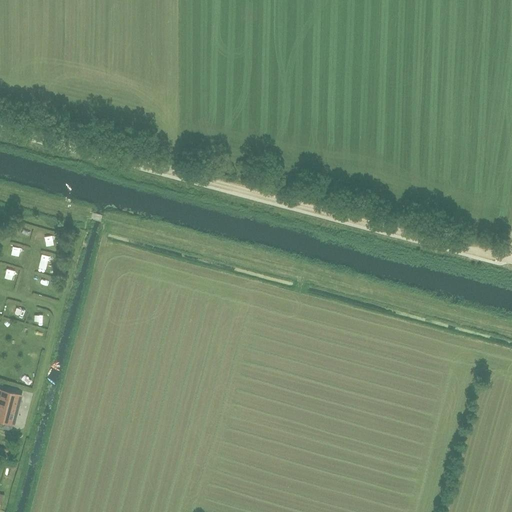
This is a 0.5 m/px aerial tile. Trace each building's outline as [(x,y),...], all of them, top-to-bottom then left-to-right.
[(16,236),(26,236),(26,228),(17,228),(16,236)] [(49,244),(47,251),(57,252),(58,246),(49,244)] [(10,267),(8,273),(16,275),(18,269),(10,267)] [(8,314),(9,306),(2,305),(1,312),(8,314)] [(25,314),(27,308),(18,305),(16,312),(25,314)] [(16,419),(22,396),(0,390),(0,421),(1,422),(3,416),(16,419)] [(12,450),(0,447),(0,455),(10,458),(12,450)]
